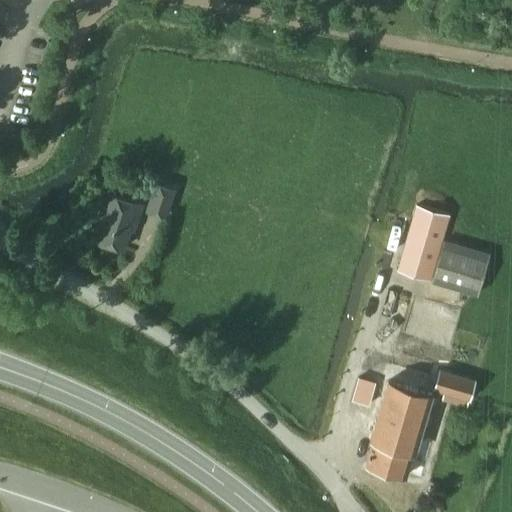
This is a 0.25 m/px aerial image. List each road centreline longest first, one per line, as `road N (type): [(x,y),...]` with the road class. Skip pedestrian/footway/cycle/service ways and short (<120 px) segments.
road 1 (unclassified): [(0,237),(12,252),(212,369),(352,511)]
road 2 (tertiary): [(258,511),(136,427),(0,370)]
